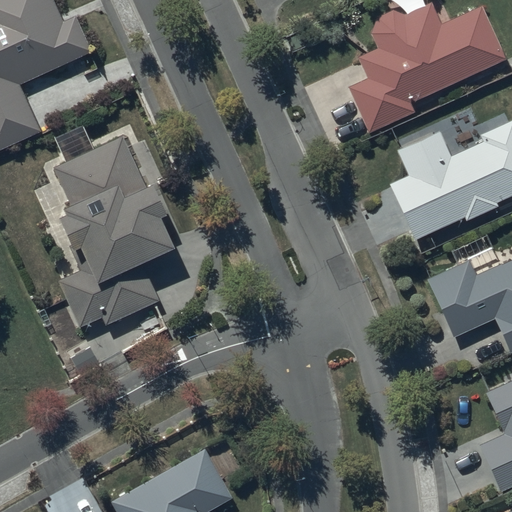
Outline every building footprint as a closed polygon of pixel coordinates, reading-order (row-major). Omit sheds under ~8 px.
[(0,0),(0,147),(39,130),(18,84),(90,51),(74,16),(63,21),(53,0),(0,0)] [(367,79),(350,86),(368,130),(409,112),(404,100),(502,59),(481,9),(440,26),(429,0),(425,0),(423,1),(425,7),(406,15),(392,11),(377,17),(370,33),(377,49),(358,57),(367,79)] [(406,176),(388,183),(413,240),(462,219),(463,222),(497,207),(495,203),(511,196),(511,121),(478,136),(480,142),(449,156),(438,131),(394,150),(406,176)] [(145,190),(121,137),(94,150),(84,127),(55,139),(65,162),(53,167),(70,205),(63,208),(66,215),(59,218),(74,251),(81,248),(89,268),(58,281),(80,329),(101,320),(104,326),(161,301),(144,262),(174,249),(159,217),(165,214),(152,186),(145,190)] [(468,260),(425,278),(452,339),(493,320),(508,353),(511,351),(511,258),(475,275),(468,260)] [(503,434),(479,445),(500,491),(511,485),(511,380),(485,393),(503,434)] [(205,447),(109,500),(115,511),(209,511),(234,499),(205,447)]
